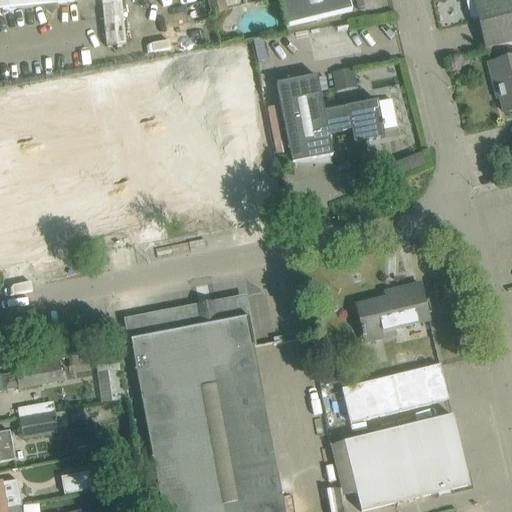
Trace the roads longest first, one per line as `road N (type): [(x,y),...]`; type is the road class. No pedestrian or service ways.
road 1 (unclassified): [(0,304),(462,214)]
road 2 (unclassified): [(462,214),(410,0)]
road 3 (unclassified): [(511,418),(462,214)]
